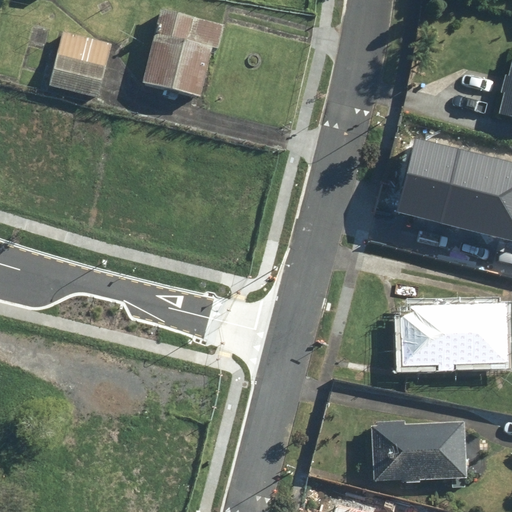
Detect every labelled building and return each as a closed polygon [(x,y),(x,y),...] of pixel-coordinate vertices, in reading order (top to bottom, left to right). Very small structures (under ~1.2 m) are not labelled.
[(220,23),(160,8),(141,82),(200,98),(220,23)] [(112,43),(63,31),(49,85),(98,98),(112,43)] [(511,58),(508,58),(493,122),(511,126),(511,58)] [(0,124),(0,203),(227,263),(246,190),(0,124)] [(511,166),(410,145),(395,215),(511,239),(511,166)] [(148,279),(112,272),(97,340),(171,356),(183,300),(145,291),(148,279)] [(65,300),(37,289),(26,317),(54,328),(65,300)] [(500,309),(394,309),(394,369),(501,368),(500,309)] [(0,369),(0,443),(167,485),(184,415),(0,369)] [(459,427),(368,428),(368,484),(460,482),(459,427)] [(399,511),(327,494),(322,511),(399,511)]
